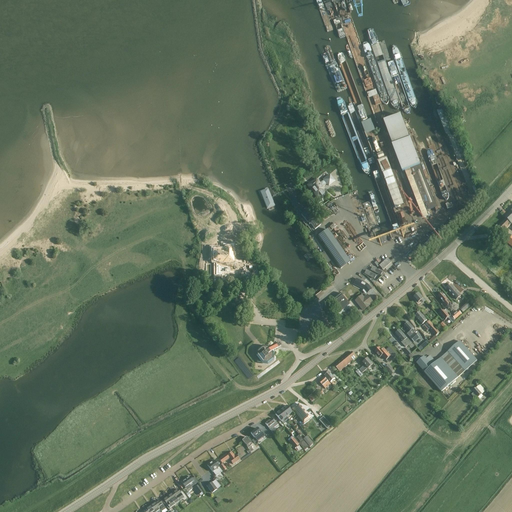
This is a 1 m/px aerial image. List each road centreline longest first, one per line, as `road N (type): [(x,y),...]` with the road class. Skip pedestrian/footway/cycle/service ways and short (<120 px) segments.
road 1 (tertiary): [(119,476),(287,384),(445,253)]
road 2 (residential): [(111,511),(262,415)]
